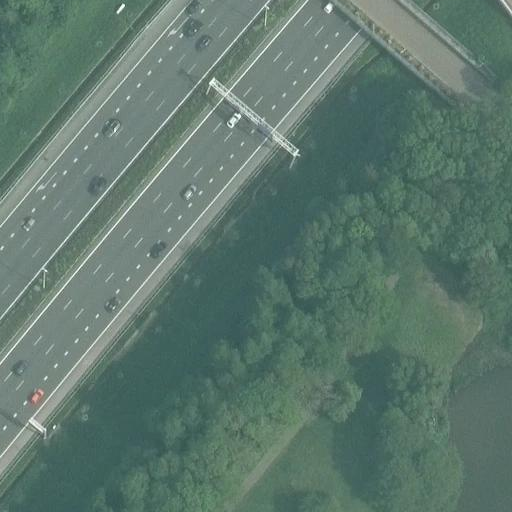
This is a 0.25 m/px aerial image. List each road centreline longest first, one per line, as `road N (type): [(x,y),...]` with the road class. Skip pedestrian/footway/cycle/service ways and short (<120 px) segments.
road 1 (motorway): [(0,397),(337,0)]
road 2 (motorway): [(240,0),(0,286)]
